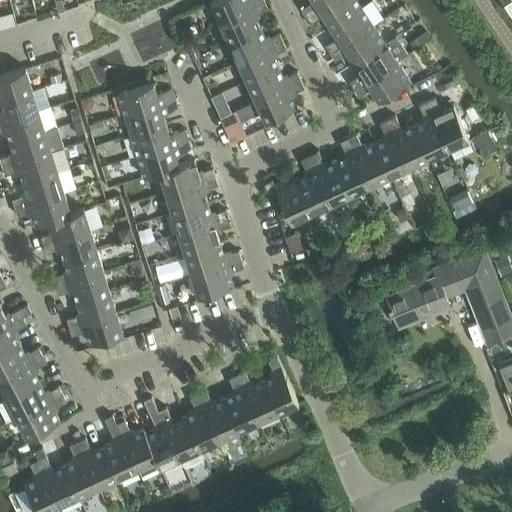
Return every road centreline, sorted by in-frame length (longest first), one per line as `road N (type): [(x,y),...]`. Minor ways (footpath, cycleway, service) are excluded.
road 1 (unclassified): [(0,207),(78,375),(97,380),(172,355),(214,327),(274,309)]
road 2 (unclassified): [(377,503),(363,497),(274,309)]
road 3 (unclassified): [(377,503),(511,448)]
road 4 (unclassified): [(339,129),(280,0)]
road 5 (unclassified): [(274,309),(230,177)]
